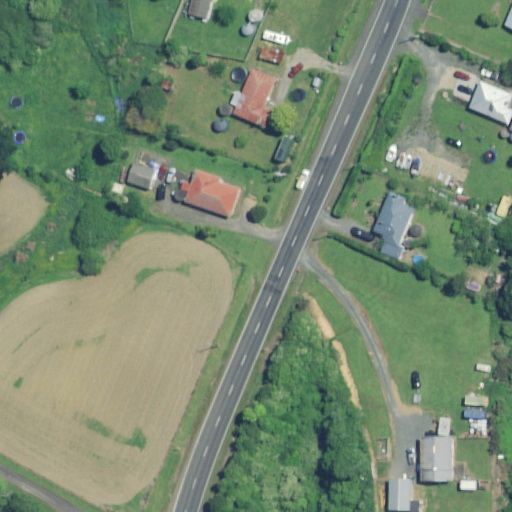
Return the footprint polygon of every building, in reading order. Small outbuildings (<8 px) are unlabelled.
[(208,0),(189,0),(187,11),(204,16),(208,0)] [(283,51),(265,46),(262,58),(280,63),(283,51)] [(282,80),(256,68),(245,94),(240,91),(234,105),(240,107),(236,115),(270,130),(281,107),(272,103),(282,80)] [(480,78),(468,104),(508,121),(511,112),(511,107),(505,105),(511,91),(480,78)] [(160,171),(137,163),(130,182),(153,190),(160,171)] [(185,183),(179,199),(235,218),(244,189),(225,182),(226,179),(199,170),(194,186),(185,183)] [(397,243),(411,205),(401,201),(403,194),(388,188),(373,228),(385,232),(378,249),(397,256),(401,245),(397,243)] [(426,229),(417,224),(412,234),(421,238),(426,229)] [(511,240),(496,233),(489,247),(505,254),(511,240)] [(450,432),(419,432),(421,478),(452,477),(450,432)] [(409,508),(409,477),(388,476),(387,508),(409,508)] [(483,491),(483,481),(483,477),(474,477),(474,481),(465,481),(465,491),(483,491)]
